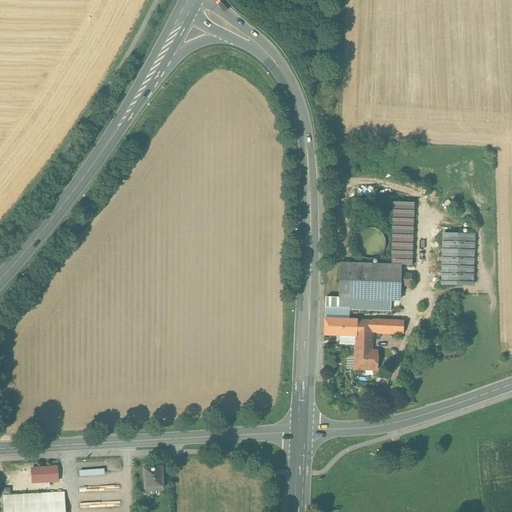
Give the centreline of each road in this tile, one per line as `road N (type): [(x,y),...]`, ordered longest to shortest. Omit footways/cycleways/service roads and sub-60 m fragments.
road 1 (tertiary): [(303,430),(305,130),(264,49)]
road 2 (tertiary): [(0,447),(303,430)]
road 3 (primary): [(151,74),(109,143),(0,281)]
road 4 (tertiary): [(303,430),(386,424),(511,384)]
road 5 (primary): [(151,74),(207,40),(234,37),(264,49)]
